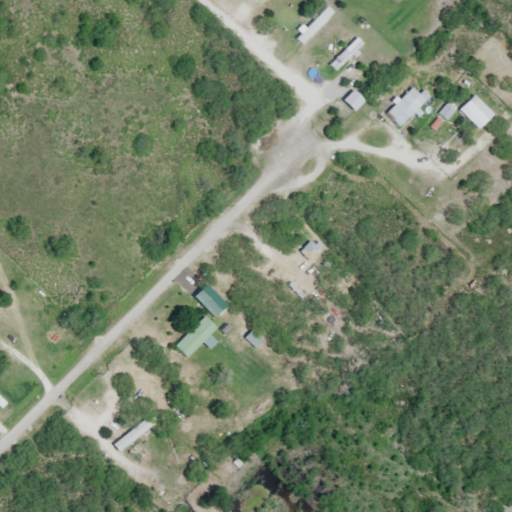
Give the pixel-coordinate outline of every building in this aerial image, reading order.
[(360,46),(353,40),(326,67),(333,73),(360,46)] [(396,129),(422,101),(407,87),(381,116),(396,129)] [(350,112),(360,103),(349,92),(340,101),(350,112)] [(478,127),(490,116),(473,100),(462,111),(478,127)] [(297,252),(305,262),(317,253),(309,243),(297,252)] [(214,322),(219,316),(210,307),(204,313),(214,322)] [(213,329),(201,317),(171,347),(183,359),(213,329)] [(241,343),(272,373),(278,367),(247,336),(241,343)] [(117,452),(146,428),(141,421),(111,445),(117,452)]
